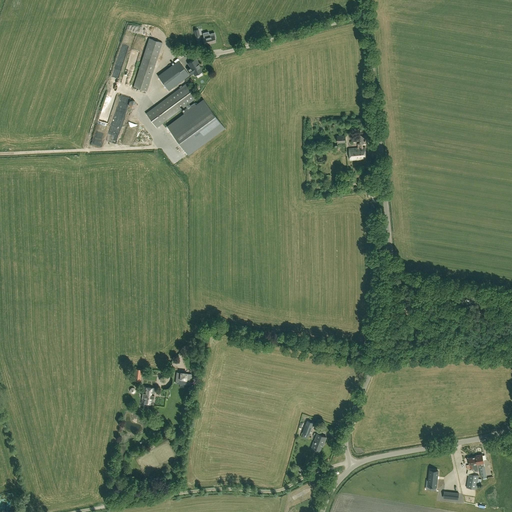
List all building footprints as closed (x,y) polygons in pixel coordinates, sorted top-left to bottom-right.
[(205,45),(216,42),(214,35),(203,37),(205,45)] [(147,91),(162,42),(150,38),(134,87),(147,91)] [(195,74),(202,70),(199,65),(196,59),(189,63),(192,69),(189,70),(190,73),(193,71),(195,74)] [(174,62),(154,77),(165,91),(185,76),(174,62)] [(186,84),(184,85),(146,113),(157,127),(196,98),(186,84)] [(168,126),(188,154),(225,127),(204,99),(196,105),(194,102),(182,111),(184,114),(168,126)] [(365,147),(362,147),(362,144),(369,144),(368,135),(359,135),(360,144),(357,144),(358,148),(349,148),(349,160),(365,159),(365,147)] [(102,146),(104,138),(96,136),(94,144),(102,146)] [(176,383),(190,385),(191,374),(177,372),(176,383)] [(144,386),(142,402),(153,404),(155,387),(144,386)] [(307,420),(303,433),(309,435),(313,422),(307,420)] [(312,447),(312,449),(312,451),(318,453),(319,452),(320,450),(323,443),(324,443),(326,437),(318,433),(312,447)] [(470,465),(467,465),(468,469),(474,468),(475,471),(479,470),(478,464),(479,464),(481,477),(487,476),(483,454),(476,455),(476,456),(468,458),(470,465)] [(436,487),(438,471),(430,470),(428,486),(436,487)] [(479,475),(469,474),(466,487),(476,489),(479,475)] [(459,493),(444,492),(443,498),(458,500),(459,493)] [(5,509),(13,502),(9,498),(1,505),(5,509)]
